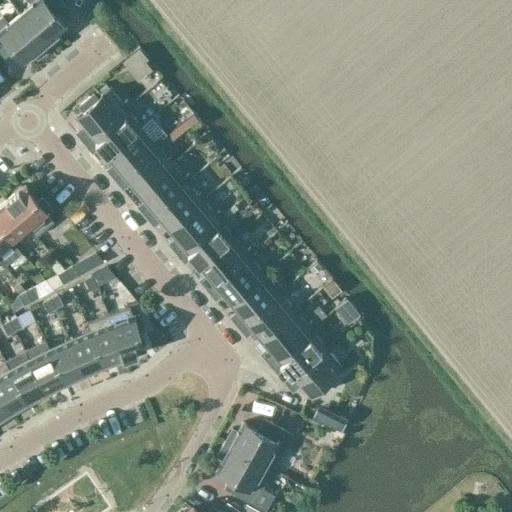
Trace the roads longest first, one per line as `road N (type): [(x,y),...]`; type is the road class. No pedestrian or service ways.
road 1 (residential): [(21,118),(211,348)]
road 2 (residential): [(0,465),(211,348)]
road 3 (residential): [(211,348),(215,403),(152,511)]
